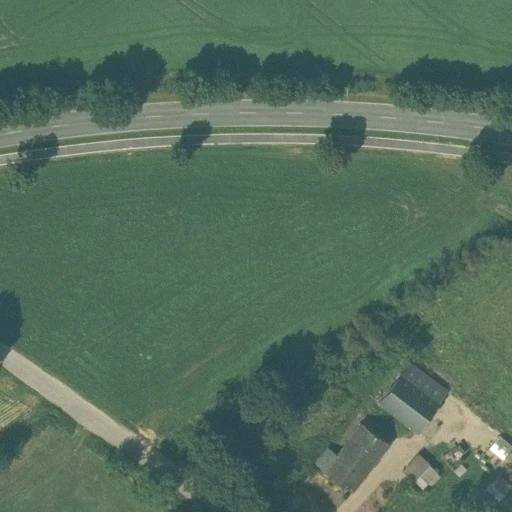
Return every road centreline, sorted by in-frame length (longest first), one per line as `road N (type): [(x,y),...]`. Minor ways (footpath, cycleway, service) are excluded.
road 1 (secondary): [(0,133),(120,118),(345,115),(511,132)]
road 2 (unclassified): [(0,356),(228,511)]
